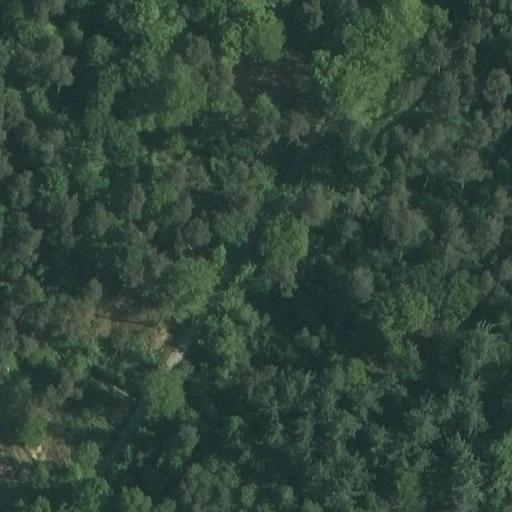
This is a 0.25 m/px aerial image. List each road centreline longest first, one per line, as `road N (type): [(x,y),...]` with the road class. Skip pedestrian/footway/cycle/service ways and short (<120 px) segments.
road 1 (unclassified): [(82,511),(412,0)]
road 2 (track): [(181,359),(299,511)]
